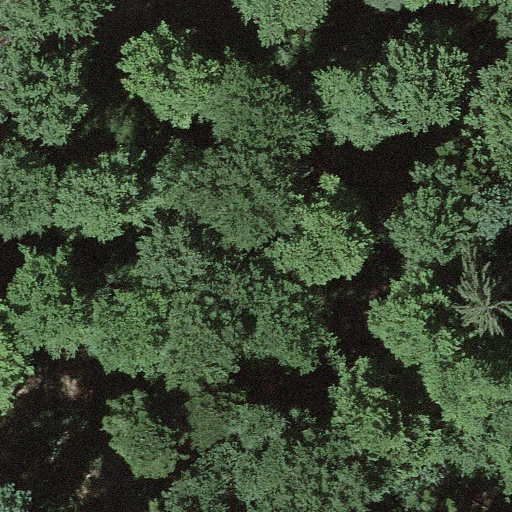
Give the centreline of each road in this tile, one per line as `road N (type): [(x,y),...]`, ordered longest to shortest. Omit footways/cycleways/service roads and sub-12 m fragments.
road 1 (track): [(0,388),(264,328),(397,314),(511,314)]
road 2 (track): [(125,0),(0,49)]
